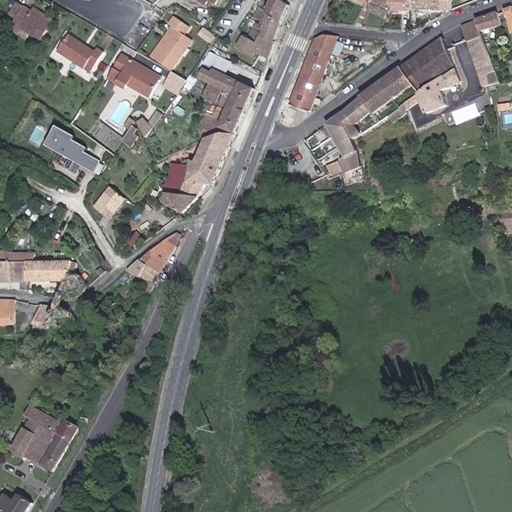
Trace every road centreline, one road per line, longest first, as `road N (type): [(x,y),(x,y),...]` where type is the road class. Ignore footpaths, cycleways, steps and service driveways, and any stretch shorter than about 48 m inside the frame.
road 1 (residential): [(232,218),(215,215),(198,234),(134,373),(53,511)]
road 2 (secondary): [(158,511),(190,347),(232,218)]
road 3 (tertiary): [(264,132),(296,139),(445,28),(508,0)]
road 4 (secondary): [(264,132),(317,0)]
